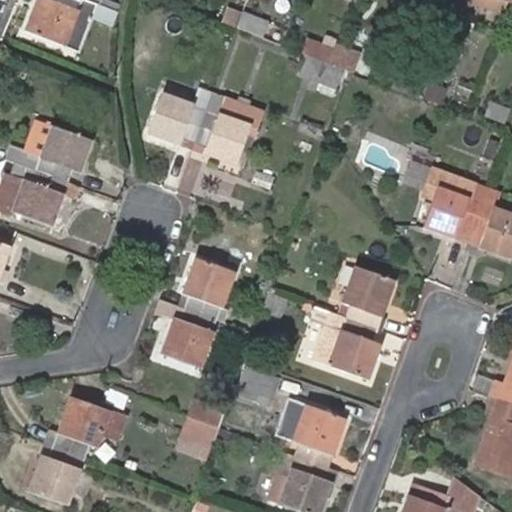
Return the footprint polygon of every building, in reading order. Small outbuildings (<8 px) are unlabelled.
[(33,0),(22,31),(24,31),(32,9),(35,12),(39,0),(33,0)] [(24,31),(65,47),(78,11),(91,16),(112,24),(117,9),(118,7),(85,0),(39,0),(35,12),(32,9),(24,31)] [(506,0),(505,0),(468,0),(501,12),(506,0)] [(91,16),(78,11),(65,47),(78,53),(91,16)] [(246,11),(239,29),(263,39),(271,20),(246,11)] [(333,46),(306,36),(300,53),(304,54),(313,58),(327,63),(333,46)] [(358,53),(334,44),(333,46),(327,63),(351,72),(358,53)] [(313,58),(304,54),(296,75),(336,90),(344,70),(327,63),(313,58)] [(161,91),(193,103),(197,91),(166,79),(161,91)] [(473,86),(460,82),(456,91),(470,95),(473,86)] [(181,135),(193,140),(205,107),(211,91),(199,86),(197,91),(193,103),(161,91),(147,129),(167,136),(169,132),(180,137),(181,135)] [(205,107),(193,140),(205,145),(205,146),(219,150),(218,153),(236,160),(234,164),(242,166),(264,111),(211,91),(205,107)] [(510,110),(491,103),(486,115),(505,122),(510,110)] [(23,150),(39,156),(51,125),(34,121),(23,150)] [(90,139),(51,125),(39,156),(23,150),(10,146),(5,159),(15,162),(34,169),(67,181),(71,170),(73,170),(78,157),(82,158),(90,139)] [(167,136),(147,129),(146,131),(178,142),(180,137),(169,132),(167,136)] [(78,157),(73,170),(79,173),(92,139),(90,139),(82,158),(78,157)] [(490,139),(483,156),(492,159),(498,142),(490,139)] [(234,164),(236,160),(218,153),(219,150),(205,146),(203,151),(234,164)] [(67,181),(34,169),(15,162),(10,177),(4,174),(0,184),(0,213),(10,218),(13,211),(49,225),(56,206),(51,205),(56,193),(62,195),(67,181)] [(455,230),(469,235),(481,202),(486,188),(471,182),(465,196),(458,194),(463,179),(431,167),(423,188),(434,192),(431,202),(423,225),(441,232),(442,228),(455,233),(455,230)] [(273,177),(257,171),(252,182),(270,189),(273,177)] [(465,196),(471,182),(463,179),(458,194),(465,196)] [(78,185),(67,181),(62,195),(74,199),(78,185)] [(420,198),(431,202),(434,192),(423,188),(420,198)] [(481,202),(469,235),(481,239),(480,242),(493,246),(492,249),(511,257),(511,253),(511,213),(495,207),(500,194),(486,188),(481,202)] [(50,225),(62,195),(56,193),(51,205),(56,206),(49,225),(50,225)] [(452,238),(455,233),(442,228),(441,232),(423,225),(422,227),(452,238)] [(493,246),(480,242),(478,247),(510,259),(511,257),(492,249),(493,246)] [(0,269),(9,246),(0,243),(0,269)] [(0,276),(11,247),(9,246),(0,269),(0,276)] [(188,279),(196,258),(194,257),(181,292),(187,294),(191,281),(188,279)] [(189,295),(184,308),(217,319),(234,271),(196,258),(188,279),(191,281),(187,294),(189,295)] [(343,316),(377,328),(382,314),(375,311),(380,299),(385,301),(392,279),(352,266),(340,301),(347,303),(343,316)] [(375,311),(382,314),(394,279),(392,279),(385,301),(380,299),(375,311)] [(347,303),(340,301),(336,314),(343,316),(347,303)] [(372,341),(377,328),(343,316),(336,314),(316,307),(311,320),(325,325),(312,361),(326,364),(366,377),(373,356),(369,356),(374,342),(372,341)] [(217,319),(184,308),(179,321),(177,320),(173,334),(169,332),(161,352),(201,365),(217,319)] [(382,314),(377,328),(384,330),(388,316),(382,314)] [(159,351),(161,352),(169,332),(173,334),(177,320),(171,318),(159,351)] [(367,378),(380,344),(384,330),(377,328),(372,341),(374,342),(369,356),(373,356),(366,377),(367,378)] [(501,380),(495,397),(511,403),(511,350),(510,357),(511,357),(511,364),(505,382),(501,380)] [(511,357),(510,357),(501,380),(505,382),(511,364),(511,357)] [(244,371),(236,395),(267,405),(276,381),(244,371)] [(64,419),(71,397),(69,396),(57,432),(63,434),(67,421),(64,419)] [(489,413),(495,397),(490,396),(484,411),(489,413)] [(52,445),(84,457),(89,444),(97,447),(102,436),(116,440),(125,415),(111,409),(71,397),(64,419),(67,421),(63,434),(57,432),(52,445)] [(511,403),(495,397),(489,413),(493,415),(484,439),(480,438),(471,462),(511,478),(511,477),(511,403)] [(187,417),(217,427),(223,409),(194,399),(187,417)] [(294,453),(328,465),(332,453),(327,451),(332,436),(336,437),(343,416),(304,402),(291,438),(298,440),(294,453)] [(493,415),(489,413),(480,438),(484,439),(493,415)] [(327,451),(332,453),(345,417),(343,416),(336,437),(332,436),(327,451)] [(217,427),(187,417),(179,437),(210,447),(217,427)] [(52,445),(57,432),(51,430),(47,443),(52,445)] [(28,490),(29,491),(37,467),(42,469),(45,457),(48,458),(52,445),(47,443),(42,456),(39,454),(28,490)] [(68,504),(84,457),(52,445),(48,458),(45,457),(42,469),(37,467),(29,491),(68,504)] [(323,480),(328,465),(294,453),(288,470),(284,469),(282,474),(286,476),(278,499),(310,511),(317,511),(323,495),(320,494),(324,480),(323,480)] [(278,499),(286,476),(282,474),(275,472),(266,496),(278,499)] [(413,494),(411,493),(406,507),(403,505),(399,511),(472,511),(479,496),(455,477),(449,495),(418,483),(413,494)] [(319,511),(330,482),(324,480),(320,494),(323,495),(317,511),(319,511)] [(406,507),(411,493),(413,494),(418,483),(410,480),(406,491),(397,511),(399,511),(403,505),(406,507)]
